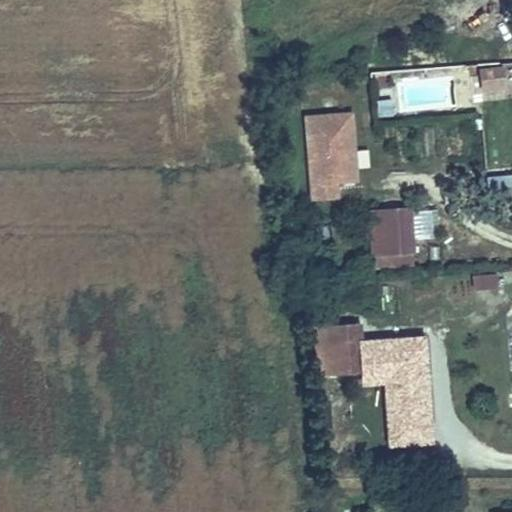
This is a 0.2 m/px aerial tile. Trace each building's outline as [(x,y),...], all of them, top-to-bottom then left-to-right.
[(357,181),(351,114),(307,117),(313,185),(336,183),(357,181)] [(337,198),(336,183),(313,185),(314,200),(337,198)] [(409,249),(406,202),(366,206),(370,253),(409,249)] [(496,275),(473,275),(473,288),(496,288),(496,275)] [(445,288),(427,292),(430,310),(449,306),(445,288)] [(357,323),(314,327),(318,377),(362,374),(363,383),(385,381),(390,445),(432,442),(424,337),(358,342),(357,323)]
